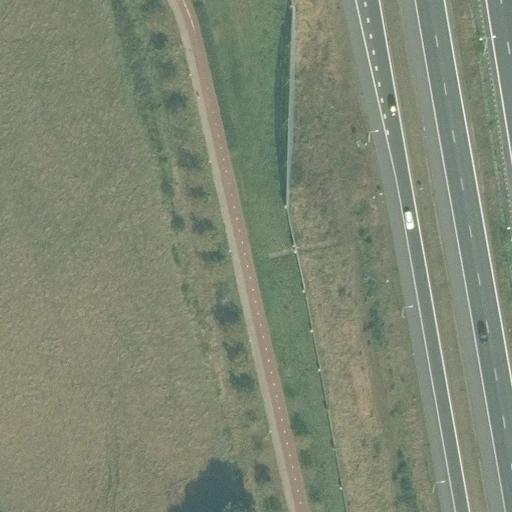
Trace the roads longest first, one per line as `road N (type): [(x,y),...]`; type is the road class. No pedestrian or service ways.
road 1 (track): [(263,511),(147,27),(130,0)]
road 2 (motorway): [(372,0),(460,511)]
road 3 (motorway): [(428,0),(511,480)]
